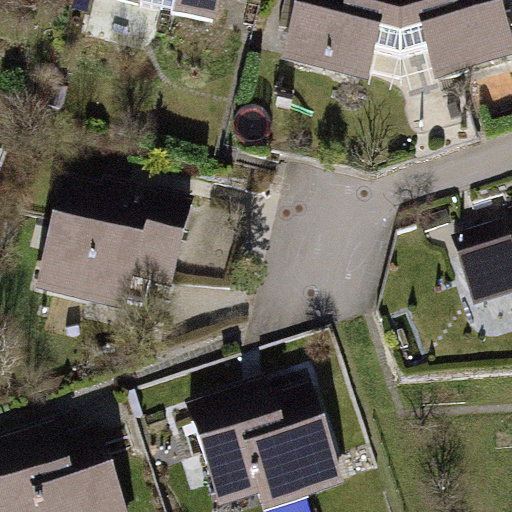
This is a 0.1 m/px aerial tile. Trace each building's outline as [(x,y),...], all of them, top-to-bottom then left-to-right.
[(98,0),(68,120),(222,159),(264,0),(223,0),(217,26),(111,0),(98,0)] [(111,0),(217,26),(223,0),(111,0)] [(306,0),(264,0),(222,159),(239,163),(241,154),(270,158),(274,142),(373,166),(458,143),(440,75),(433,52),(404,60),(376,56),(370,75),(292,56),(306,0)] [(306,0),(292,56),(370,75),(376,56),(404,60),(433,52),(440,75),(511,56),(511,52),(497,0),(306,0)] [(128,204),(70,189),(46,283),(92,295),(96,277),(135,287),(138,276),(175,285),(193,209),(131,194),(128,204)] [(459,244),(477,303),(511,291),(511,241),(508,228),(459,244)] [(270,388),(194,412),(223,501),(293,478),(298,495),(342,480),(313,392),(276,404),(270,388)] [(38,436),(0,448),(0,511),(125,511),(100,434),(43,453),(38,436)]
